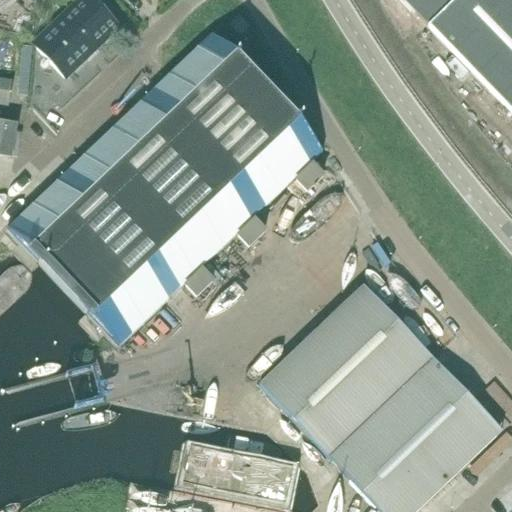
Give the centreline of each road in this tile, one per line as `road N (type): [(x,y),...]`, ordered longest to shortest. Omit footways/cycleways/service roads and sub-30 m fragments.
road 1 (unclassified): [(511,376),(416,264),(252,0)]
road 2 (unclassified): [(511,245),(400,117),(326,0)]
